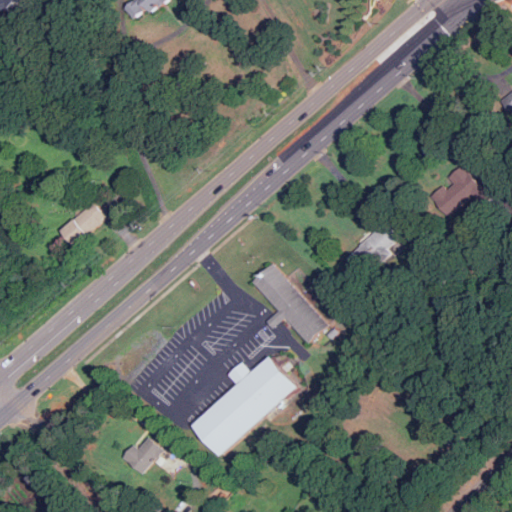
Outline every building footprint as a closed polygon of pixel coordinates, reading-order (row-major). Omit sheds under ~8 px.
[(21,0),(2,0),(7,8),(21,0)] [(166,0),(134,0),(126,7),(137,19),(148,9),(152,13),(166,0)] [(511,111),(511,90),(502,98),(511,111)] [(433,196),(450,217),(475,197),(481,205),(493,197),(467,163),(450,177),(453,181),(433,196)] [(61,231),(75,247),(108,217),(95,202),(61,231)] [(348,257),(363,275),(403,240),(388,222),(348,257)] [(275,263),(255,281),(282,311),(272,320),(277,326),(287,317),(310,343),(330,325),(275,263)] [(194,424),(221,455),(299,387),(271,355),(253,372),(244,362),(232,373),(240,383),(194,424)] [(143,473),(166,451),(151,436),(140,448),(136,444),(125,455),(143,473)]
